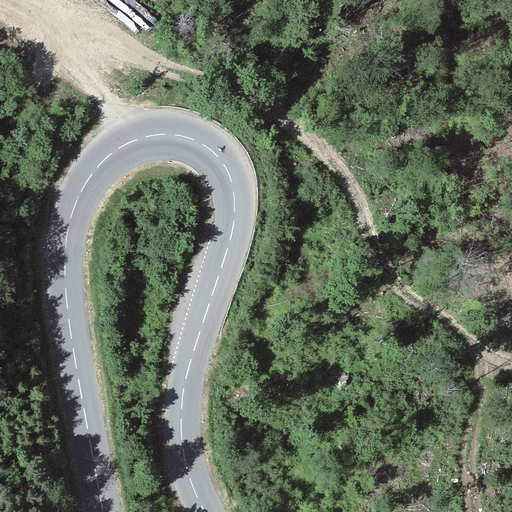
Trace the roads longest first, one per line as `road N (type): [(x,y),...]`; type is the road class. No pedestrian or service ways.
road 1 (secondary): [(205,511),(186,463),(184,399),(234,232),(235,190),(218,155),(186,136),(167,135),(129,143),(104,161),(70,222),(69,314),(104,511)]
road 2 (track): [(129,143),(76,57),(0,4)]
